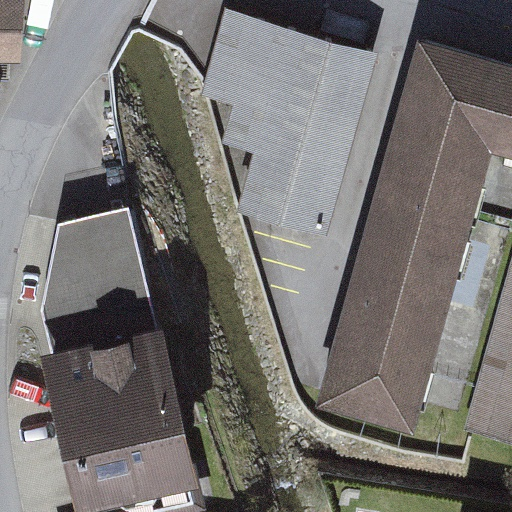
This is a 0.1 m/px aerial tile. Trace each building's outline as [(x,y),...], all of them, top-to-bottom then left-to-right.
[(0,0),(0,99),(25,77),(33,0),(0,0)] [(387,54),(234,10),(208,100),(241,109),(230,148),(265,158),(249,214),(334,238),(387,54)] [(511,58),(428,35),(327,385),(425,413),(503,142),(511,145),(511,58)] [(140,214),(70,227),(49,335),(165,309),(140,214)] [(511,273),(466,433),(511,445),(511,273)] [(174,319),(55,349),(97,511),(161,511),(220,497),(174,319)]
